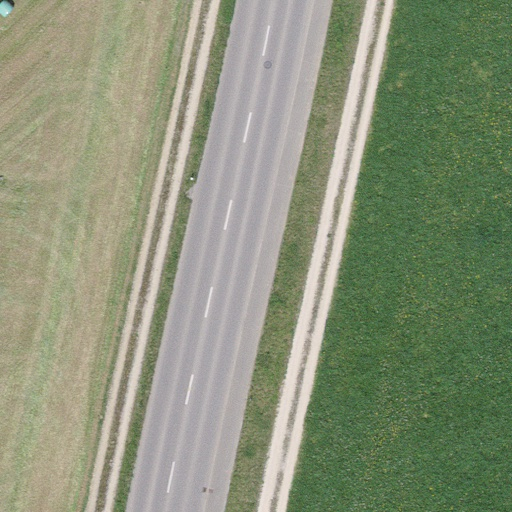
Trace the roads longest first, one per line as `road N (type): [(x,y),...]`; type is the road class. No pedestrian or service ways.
road 1 (tertiary): [(274,0),(164,511)]
road 2 (track): [(207,0),(99,511)]
road 3 (track): [(273,511),(381,0)]
